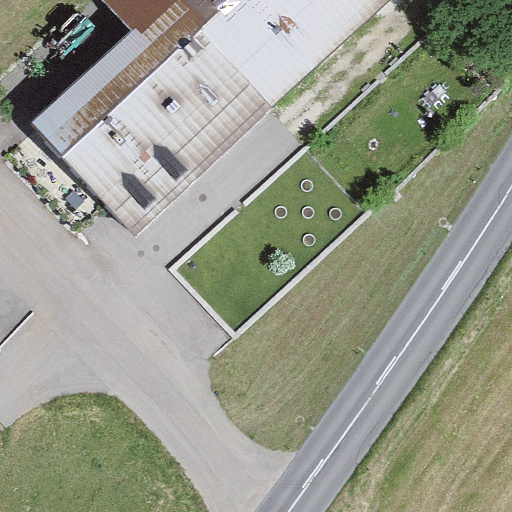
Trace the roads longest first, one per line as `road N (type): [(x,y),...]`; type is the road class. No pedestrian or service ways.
road 1 (unknown): [(138,374),(133,295),(148,238),(373,18)]
road 2 (secondary): [(288,511),(511,188)]
road 3 (track): [(257,511),(174,408),(100,339),(0,423)]
